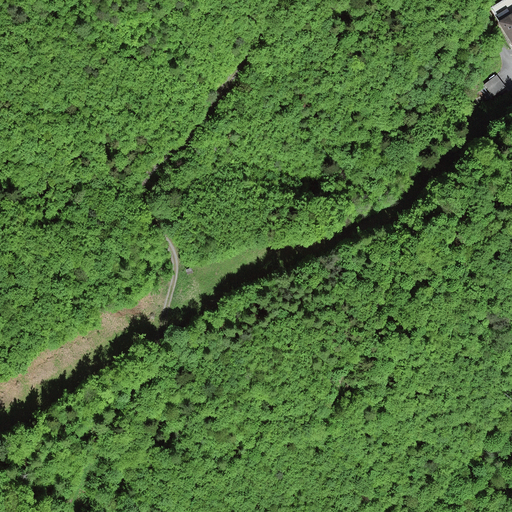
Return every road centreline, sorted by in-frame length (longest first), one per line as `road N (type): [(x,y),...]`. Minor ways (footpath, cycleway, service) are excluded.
road 1 (track): [(138,395),(174,278),(141,188),(211,110),(273,0)]
road 2 (track): [(511,363),(485,420),(417,511)]
road 3 (track): [(138,395),(89,458),(69,511)]
